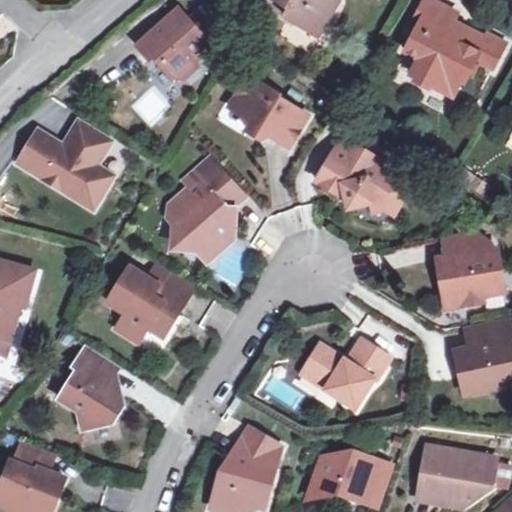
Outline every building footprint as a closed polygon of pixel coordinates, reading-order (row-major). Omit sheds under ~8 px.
[(274,0),(271,6),(298,24),(303,17),(276,0),(274,0)] [(276,0),(303,17),(298,24),(329,44),(351,10),(335,0),(276,0)] [(452,76),(469,87),(472,88),(485,67),(497,75),(511,54),(493,42),(476,32),(472,37),(459,28),(462,23),(466,17),(438,0),(437,0),(421,26),(427,31),(413,52),(428,62),(418,77),(442,92),(452,76)] [(214,49),(182,11),(140,47),(151,60),(155,57),(174,79),(186,80),(199,68),(196,64),(214,49)] [(476,32),(462,23),(459,28),(472,37),(476,32)] [(511,43),(498,35),(493,42),(511,54),(511,52),(511,43)] [(235,100),(247,107),(243,114),(255,121),(249,131),(263,139),(269,130),(274,133),(272,136),(291,147),(310,117),(279,98),(280,95),(249,76),(235,100)] [(458,102),(469,87),(452,76),(442,92),(458,102)] [(247,107),(235,100),(231,106),(243,114),(247,107)] [(38,133),(18,165),(94,211),(111,182),(94,172),(112,143),(78,123),(63,148),(38,133)] [(348,201),(350,210),(373,204),(375,213),(388,211),(395,198),(403,203),(412,189),(389,175),(393,169),(365,153),(363,156),(353,150),(343,166),(333,159),(318,183),(339,195),(341,193),(347,197),(348,201)] [(235,212),(220,211),(220,204),(217,201),(233,187),(211,162),(187,183),(193,190),(172,209),(169,220),(177,227),(176,240),(191,241),(198,251),(220,253),(234,241),(235,212)] [(490,185),(469,174),(463,186),(470,190),(484,197),(490,185)] [(235,212),(244,199),(233,187),(217,201),(220,204),(220,211),(235,212)] [(341,193),(339,195),(350,210),(348,201),(347,197),(341,193)] [(403,203),(395,198),(388,211),(396,215),(403,203)] [(491,245),(478,236),(445,242),(448,259),(450,273),(441,275),(445,297),(462,295),(464,307),(486,303),(485,297),(506,293),(498,250),(492,251),(491,245)] [(191,241),(176,240),(175,250),(198,251),(191,241)] [(450,273),(448,259),(439,261),(441,275),(450,273)] [(0,339),(12,342),(23,304),(27,306),(36,272),(0,262),(0,339)] [(164,338),(172,325),(170,319),(174,312),(179,316),(195,292),(157,268),(149,281),(132,270),(110,305),(128,316),(118,331),(140,344),(149,329),(164,338)] [(462,295),(445,297),(448,310),(464,307),(462,295)] [(170,319),(172,325),(179,316),(174,312),(170,319)] [(472,350),(457,353),(467,395),(489,390),(488,386),(501,383),(502,387),(511,385),(511,331),(510,322),(468,332),(472,350)] [(0,339),(0,356),(8,359),(12,342),(0,339)] [(322,346),(306,372),(331,387),(328,392),(358,410),(376,381),(378,382),(392,359),(363,341),(352,358),(356,361),(353,366),(322,346)] [(81,372),(61,402),(81,414),(85,432),(115,425),(112,412),(122,397),(109,388),(120,371),(83,348),(72,366),(81,372)] [(331,387),(306,372),(303,376),(328,392),(331,387)] [(232,459),(227,479),(222,477),(213,510),(221,511),(255,511),(261,509),(267,510),(284,448),(251,429),(232,459)] [(46,471),(52,456),(22,445),(15,463),(11,462),(0,489),(0,496),(17,503),(20,511),(51,511),(65,479),(46,471)] [(498,460),(429,448),(420,500),(445,505),(446,498),(474,502),(494,488),(498,460)] [(324,459),(310,500),(341,494),(379,508),(393,467),(353,453),(324,459)] [(20,511),(17,503),(0,496),(0,511),(20,511)] [(474,502),(446,498),(445,505),(465,508),(474,502)] [(511,511),(511,502),(501,511),(511,511)]
